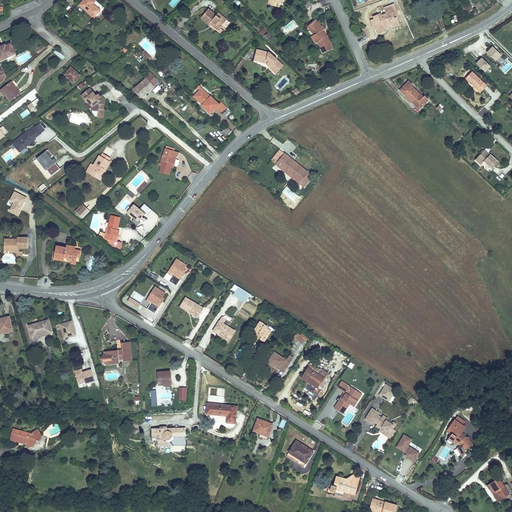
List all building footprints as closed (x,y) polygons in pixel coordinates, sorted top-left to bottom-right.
[(92,0),(84,0),(80,5),(97,19),(103,13),(94,5),(93,6),(92,5),(95,2),(92,0)] [(390,25),(391,26),(399,23),(397,17),(394,18),(393,13),(397,11),(394,4),(384,8),(386,13),(382,15),(381,13),(373,16),(374,19),(371,20),(373,26),(375,25),(378,33),(385,31),(383,27),(390,25)] [(469,4),(464,8),(468,12),(473,8),(469,4)] [(209,9),(201,18),(209,25),(210,23),(212,21),(220,28),(227,20),(218,13),(216,15),(209,9)] [(318,42),(323,53),(332,48),(327,37),(323,30),(325,29),(323,26),(322,27),(316,20),(308,27),(315,35),(312,37),(316,43),(318,42)] [(212,21),(210,23),(219,30),(220,28),(212,21)] [(0,47),(0,60),(16,54),(11,44),(6,46),(3,47),(3,46),(0,47)] [(496,63),(502,56),(492,47),(486,53),(496,63)] [(270,66),(270,67),(276,73),(284,66),(270,53),(257,50),(254,60),(267,63),(270,66)] [(142,52),(150,60),(152,58),(144,51),(142,52)] [(475,64),(485,74),(492,67),(482,58),(475,64)] [(71,67),(65,74),(74,82),(80,75),(71,67)] [(469,70),(463,76),(466,79),(472,72),(469,70)] [(480,89),(487,82),(476,71),(469,78),(480,89)] [(146,78),(135,89),(142,97),(154,87),(153,86),(158,81),(150,72),(145,77),(146,78)] [(410,89),(408,92),(424,106),(432,98),(427,94),(426,95),(415,85),(417,84),(410,78),(405,85),(410,89)] [(3,88),(7,94),(6,95),(11,101),(20,94),(11,82),(3,88)] [(491,85),(487,82),(480,89),(484,92),(491,85)] [(90,89),(81,95),(87,103),(89,102),(92,107),(92,110),(99,111),(99,109),(104,109),(105,100),(101,99),(99,101),(98,99),(100,97),(98,95),(96,96),(90,89)] [(211,113),(217,107),(219,105),(211,97),(210,97),(202,89),(194,97),(203,105),(202,105),(211,113)] [(217,107),(222,112),(226,107),(221,102),(219,105),(217,107)] [(19,115),(22,119),(30,113),(27,109),(19,115)] [(42,135),(35,127),(30,132),(29,131),(11,144),(19,153),(36,141),(35,140),(42,135)] [(221,133),(226,137),(231,131),(226,127),(221,133)] [(497,166),(502,160),(495,153),(488,147),(478,158),(484,162),(487,159),(495,166),(496,165),(497,166)] [(162,166),(160,172),(169,175),(171,167),(172,164),(174,164),(176,159),(179,153),(174,151),(166,148),(163,155),(167,156),(165,161),(163,161),(162,166)] [(48,151),(34,161),(46,179),(60,170),(48,151)] [(318,177),(285,151),(276,162),(309,188),(318,177)] [(94,165),(89,173),(98,178),(103,170),(105,170),(110,162),(108,161),(101,157),(100,156),(94,165)] [(38,188),(41,193),(47,188),(44,184),(38,188)] [(18,216),(27,198),(13,191),(8,201),(12,203),(9,211),(18,216)] [(131,202),(123,211),(137,224),(145,215),(131,202)] [(75,213),(83,219),(90,211),(81,204),(75,213)] [(116,241),(117,236),(118,236),(120,230),(118,230),(120,218),(111,215),(108,228),(107,228),(106,233),(105,236),(103,235),(102,237),(104,238),(105,239),(116,241)] [(4,239),(4,248),(9,248),(9,250),(9,252),(17,252),(17,248),(19,248),(28,248),(28,238),(17,238),(17,240),(4,239)] [(56,246),(54,259),(64,261),(65,258),(65,257),(68,257),(68,258),(68,260),(72,261),(77,262),(77,257),(80,257),(81,251),(75,250),(76,247),(67,246),(66,248),(56,246)] [(187,265),(177,258),(166,274),(171,277),(169,282),(177,287),(186,271),(184,270),(187,265)] [(166,293),(155,287),(145,302),(150,305),(147,309),(155,315),(165,299),(163,298),(166,293)] [(247,303),(251,295),(243,289),(238,297),(247,303)] [(256,298),(251,295),(247,303),(251,305),(256,298)] [(138,309),(140,303),(129,298),(127,303),(138,309)] [(192,299),(186,308),(194,313),(197,314),(196,315),(204,320),(208,314),(203,311),(205,308),(192,299)] [(0,318),(0,334),(13,331),(10,317),(0,318)] [(231,322),(226,318),(217,332),(234,342),(240,331),(229,325),(231,322)] [(29,326),(32,337),(51,332),(48,320),(38,323),(38,325),(35,326),(34,324),(29,326)] [(61,328),(64,338),(75,335),(74,329),(73,329),(72,325),(70,325),(69,322),(57,326),(58,329),(61,328)] [(267,327),(263,324),(257,333),(266,339),(265,340),(269,344),(276,333),(271,330),(273,328),(268,325),(267,327)] [(309,342),(312,337),(303,331),(298,338),(307,345),(309,342)] [(32,337),(33,341),(39,339),(38,338),(52,334),(51,332),(32,337)] [(314,334),(312,337),(309,342),(313,345),(318,337),(314,334)] [(130,360),(128,342),(122,343),(123,350),(104,352),(106,364),(114,363),(114,362),(119,362),(119,359),(124,358),(124,361),(130,360)] [(243,345),(235,358),(239,360),(246,347),(243,345)] [(294,365),(278,354),(272,363),(283,370),(284,368),(289,371),(294,365)] [(315,383),(324,388),(330,378),(315,369),(310,376),(317,381),(315,383)] [(82,372),(86,383),(95,381),(92,370),(82,372)] [(158,372),(159,383),(166,383),(166,384),(171,384),(170,371),(158,372)] [(388,402),(396,389),(385,382),(377,395),(388,402)] [(363,393),(346,383),(342,389),(349,394),(351,395),(348,400),(346,399),(339,410),(348,415),(355,405),(359,408),(363,401),(359,399),(363,393)] [(187,400),(188,387),(179,386),(178,399),(187,400)] [(212,388),(211,396),(228,397),(229,389),(212,388)] [(236,423),(237,406),(208,404),(207,414),(207,415),(207,417),(208,418),(209,419),(210,420),(211,421),(212,421),(213,421),(214,421),(215,421),(218,422),(220,423),(222,424),(224,425),(225,427),(226,427),(227,428),(229,428),(230,428),(231,428),(232,428),(233,428),(234,427),(235,426),(235,425),(236,424),(236,423)] [(385,414),(378,409),(371,420),(379,425),(380,422),(384,416),(385,414)] [(388,416),(387,418),(383,424),(383,425),(388,428),(388,427),(390,428),(388,433),(396,438),(401,430),(399,429),(397,427),(398,425),(392,421),(393,419),(388,416)] [(258,419),(253,431),(260,433),(268,436),(272,426),(266,424),(267,422),(258,419)] [(402,424),(393,419),(392,421),(398,425),(397,427),(399,429),(402,424)] [(467,424),(459,419),(452,430),(456,433),(451,440),(456,443),(458,440),(461,442),(463,440),(466,444),(464,447),(469,453),(473,450),(472,448),(477,443),(474,439),(474,435),(471,436),(466,433),(463,431),(467,424)] [(152,428),(152,442),(158,442),(158,446),(167,446),(186,446),(186,436),(186,427),(167,428),(161,428),(152,428)] [(13,429),(11,437),(17,439),(19,441),(21,442),(23,441),(24,441),(26,443),(31,453),(40,449),(44,450),(47,437),(42,436),(38,430),(31,434),(13,429)] [(402,433),(396,448),(405,452),(411,437),(402,433)] [(296,441),(287,455),(304,466),(313,451),(296,441)] [(409,445),(403,455),(414,461),(420,451),(409,445)] [(328,490),(327,492),(335,494),(337,489),(344,491),(355,494),(358,483),(351,481),(342,479),(342,477),(337,475),(334,485),(332,485),(330,490),(328,490)] [(492,483),(495,488),(498,486),(504,494),(506,493),(508,496),(510,495),(511,497),(511,486),(509,482),(504,475),(492,483)] [(498,486),(495,488),(503,499),(508,496),(506,493),(504,494),(498,486)] [(373,498),(369,510),(376,511),(395,511),(398,505),(373,498)]
